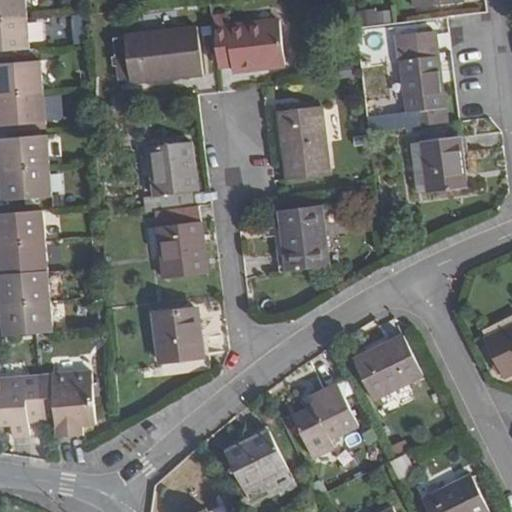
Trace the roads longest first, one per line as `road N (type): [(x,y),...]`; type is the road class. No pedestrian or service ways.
road 1 (residential): [(236,128),(224,202),(236,311),(258,376)]
road 2 (residential): [(421,275),(348,313),(258,376)]
road 3 (residential): [(258,376),(110,497)]
road 4 (residential): [(421,275),(487,417)]
